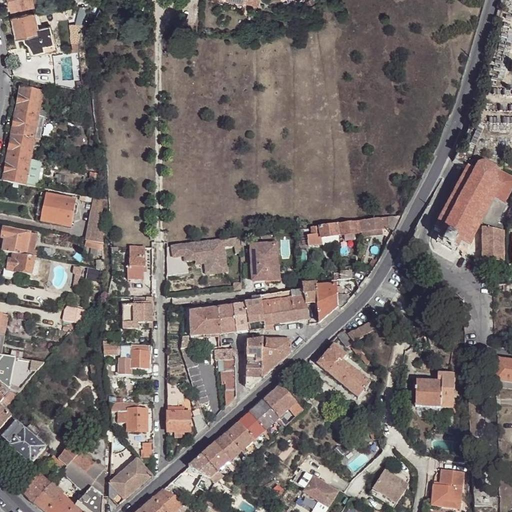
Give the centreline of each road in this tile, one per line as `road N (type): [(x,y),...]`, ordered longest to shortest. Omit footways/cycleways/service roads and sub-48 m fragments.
road 1 (residential): [(162,477),(159,242)]
road 2 (residential): [(442,165),(452,173),(421,252),(467,285),(480,351)]
road 3 (residential): [(323,338),(380,280),(442,165)]
road 4 (residential): [(442,165),(495,0)]
road 5 (residential): [(323,338),(302,331),(245,338),(242,409)]
